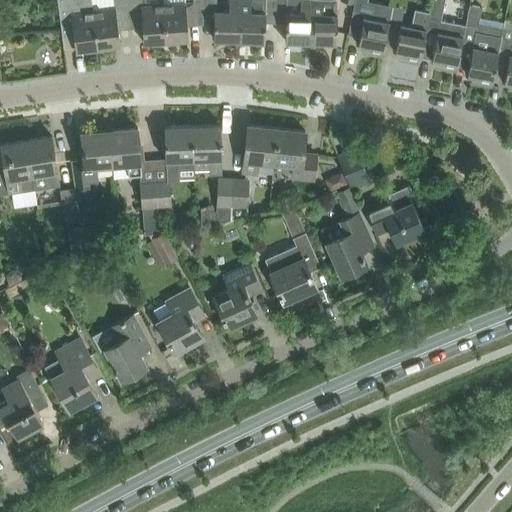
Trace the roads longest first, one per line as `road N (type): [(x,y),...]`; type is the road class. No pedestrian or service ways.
road 1 (residential): [(511,242),(167,407),(0,499)]
road 2 (residential): [(0,100),(137,76),(258,77),(390,101),(459,127),(511,190)]
road 3 (secondary): [(98,511),(412,357),(511,318)]
